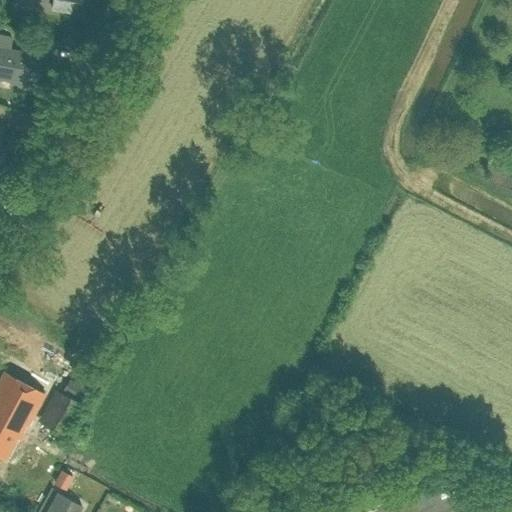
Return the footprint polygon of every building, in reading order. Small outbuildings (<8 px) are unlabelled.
[(53,0),(52,9),(70,12),(72,1),(80,2),(80,0),(53,0)] [(35,85),(41,55),(9,49),(11,37),(0,35),(0,78),(11,80),(10,86),(33,90),(34,84),(35,85)] [(20,439),(45,394),(4,371),(0,378),(0,456),(2,458),(7,448),(9,449),(16,437),(20,439)] [(88,389),(70,380),(63,392),(81,401),(88,389)] [(82,405),(61,393),(44,425),(65,435),(82,405)] [(73,476),(60,470),(54,482),(66,488),(73,476)] [(445,473),(432,479),(441,498),(454,492),(445,473)] [(431,485),(417,492),(424,504),(437,497),(431,485)] [(77,511),(81,505),(58,493),(50,506),(46,511),(77,511)]
